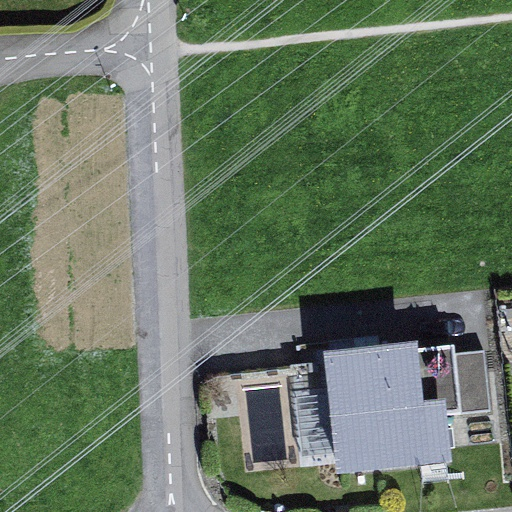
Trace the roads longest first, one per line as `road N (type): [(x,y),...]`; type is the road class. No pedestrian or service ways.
road 1 (residential): [(171,511),(149,48)]
road 2 (residential): [(149,48),(0,59)]
